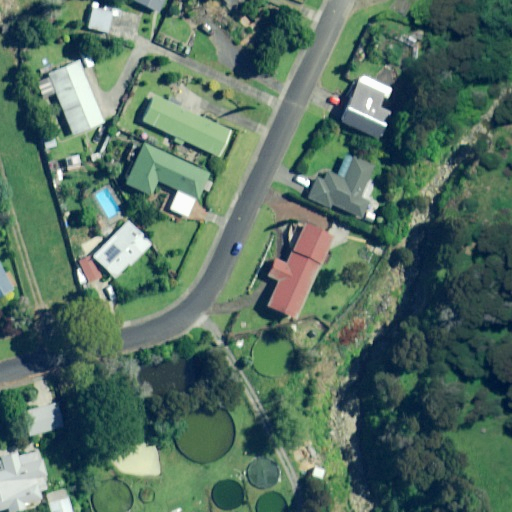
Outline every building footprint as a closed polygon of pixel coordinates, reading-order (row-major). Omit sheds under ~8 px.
[(165,0),(131,0),(131,1),(159,13),(165,0)] [(245,25),(221,0),(215,0),(205,10),(231,37),(245,25)] [(99,4),(93,2),(86,27),(137,42),(144,18),(99,4)] [(405,33),(401,42),(417,50),(422,40),(405,33)] [(102,123),(78,62),(47,75),(72,135),(102,123)] [(382,96),(356,84),(338,122),(377,140),(390,113),(377,107),(382,96)] [(232,133),(153,96),(141,122),(220,158),(232,133)] [(112,129),(105,125),(95,139),(102,144),(112,129)] [(199,202),(204,191),(207,192),(212,183),(205,180),(208,174),(142,144),(123,184),(149,196),(156,181),(177,191),(167,212),(186,220),(195,200),(199,202)] [(80,164),(77,155),(64,159),(67,168),(80,164)] [(374,167),(353,158),(343,180),(327,172),(322,182),(316,178),(306,199),(328,209),(330,205),(362,220),(369,203),(360,199),(374,167)] [(112,235),(115,238),(93,259),(87,252),(72,266),(98,293),(149,245),(127,221),(112,235)] [(330,237),(300,224),(282,264),(271,259),(263,277),(273,281),(262,307),(293,320),(330,237)] [(0,296),(11,291),(19,287),(10,268),(2,272),(0,267),(0,296)] [(61,428),(55,404),(21,413),(26,436),(61,428)] [(45,489),(36,453),(16,458),(14,453),(0,456),(0,465),(1,471),(0,471),(0,510),(5,509),(5,511),(25,511),(40,508),(36,492),(45,489)] [(71,511),(65,489),(45,495),(49,511),(71,511)]
